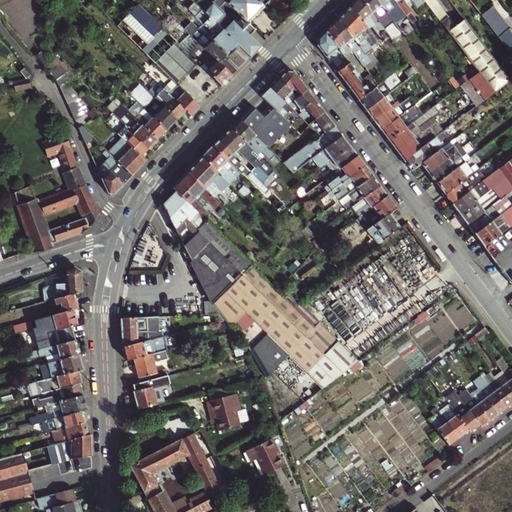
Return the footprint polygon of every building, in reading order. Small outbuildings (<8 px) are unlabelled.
[(213,0),(204,11),(238,44),(249,55),(259,45),(248,35),(254,29),(246,21),(262,4),(257,0),(213,0)] [(389,35),(361,0),(354,0),(349,5),(377,42),(379,45),(390,37),(389,35)] [(388,13),(378,0),(361,0),(389,35),(394,31),(389,25),(383,17),(388,13)] [(392,0),(378,0),(388,13),(394,21),(398,18),(396,15),(398,13),(390,2),(392,0)] [(415,6),(410,0),(395,0),(412,23),(417,19),(410,10),(415,6)] [(424,0),(425,1),(447,30),(451,35),(473,63),(479,72),(494,92),(510,79),(506,73),(465,20),(459,24),(452,19),(450,20),(435,0),(424,0)] [(503,2),(508,8),(511,4),(508,0),(507,1),(506,0),(503,2)] [(203,23),(198,28),(227,56),(238,67),(246,59),(234,48),(238,44),(204,11),(194,1),(189,7),(203,23)] [(116,24),(171,78),(175,82),(196,61),(187,52),(137,3),(116,24)] [(494,4),(483,14),(499,34),(511,25),(494,4)] [(377,42),(349,5),(337,18),(369,61),(384,81),(389,77),(370,52),(373,50),(371,48),(377,42)] [(389,25),(394,21),(388,13),(383,17),(389,25)] [(369,61),(337,18),(331,24),(351,50),(362,66),(369,61)] [(211,54),(231,74),(236,69),(225,58),(227,56),(198,28),(191,21),(186,26),(183,22),(182,23),(181,22),(179,23),(197,41),(211,54)] [(344,56),(351,50),(331,24),(325,31),(344,56)] [(511,50),(511,25),(501,33),(511,50)] [(451,35),(447,30),(443,32),(447,38),(451,35)] [(325,31),(316,40),(316,42),(338,72),(349,63),(344,56),(325,31)] [(210,76),(220,85),(231,74),(211,54),(197,41),(187,52),(196,61),(210,76)] [(46,66),(48,64),(48,59),(42,52),(37,56),(46,66)] [(349,63),(338,72),(348,86),(360,77),(349,63)] [(470,78),(479,72),(473,63),(464,70),(466,73),(470,78)] [(49,72),(54,80),(68,70),(60,64),(49,72)] [(31,74),(24,67),(19,71),(26,79),(31,74)] [(359,100),(366,110),(388,93),(416,72),(413,67),(395,80),(392,75),(389,77),(384,81),(371,91),(359,100)] [(54,80),(59,87),(65,83),(73,76),(68,70),(54,80)] [(162,105),(176,118),(184,110),(162,87),(153,79),(146,71),(141,76),(147,81),(145,83),(152,90),(153,88),(157,93),(156,94),(165,102),(162,105)] [(285,71),(277,79),(290,90),(294,88),(300,96),(307,90),(292,71),(285,71)] [(494,92),(479,72),(470,78),(462,85),(468,92),(478,105),(494,92)] [(457,79),(462,85),(470,78),(466,73),(457,79)] [(453,76),(449,79),(457,89),(460,86),(453,76)] [(360,77),(348,86),(359,100),(371,91),(360,77)] [(162,87),(184,110),(190,115),(199,106),(175,82),(171,78),(162,87)] [(29,79),(12,82),(15,91),(31,87),(29,79)] [(277,79),(270,86),(288,104),(296,98),(290,90),(277,79)] [(59,87),(75,121),(88,110),(80,97),(65,83),(59,87)] [(261,95),(270,104),(276,110),(280,105),(286,111),(288,109),(290,111),(292,109),(291,108),(288,104),(270,86),(261,95)] [(149,101),(154,97),(144,87),(139,92),(149,101)] [(296,104),(299,109),(304,105),(314,98),(310,93),(307,90),(300,96),(296,98),(288,104),(291,108),(296,104)] [(137,102),(165,129),(176,118),(162,105),(154,97),(149,101),(139,92),(133,98),(137,102)] [(388,93),(366,110),(372,117),(382,130),(413,106),(415,104),(409,97),(401,103),(399,99),(395,102),(388,93)] [(106,107),(125,125),(148,147),(156,138),(128,111),(120,104),(115,98),(106,107)] [(304,105),(315,119),(324,112),(314,98),(304,105)] [(128,111),(156,138),(165,129),(137,102),(128,111)] [(249,107),(238,118),(266,146),(289,123),(276,110),(270,104),(261,114),(254,107),(249,107)] [(389,140),(405,160),(444,130),(450,126),(435,105),(423,115),(406,127),(389,140)] [(389,140),(406,127),(404,124),(420,112),(418,108),(416,110),(413,106),(382,130),(389,140)] [(315,119),(324,133),(334,125),(324,112),(315,119)] [(423,115),(420,112),(404,124),(406,127),(423,115)] [(238,118),(230,127),(257,155),(261,151),(269,159),(274,154),(266,146),(238,118)] [(148,147),(125,125),(117,133),(131,147),(140,155),(148,147)] [(342,135),(334,125),(324,133),(319,136),(283,163),(292,172),(301,166),(342,135)] [(233,153),(237,149),(252,163),(254,165),(250,170),(262,182),(273,171),(257,155),(230,127),(218,139),(233,153)] [(412,169),(421,162),(451,139),(444,130),(405,160),(412,169)] [(123,155),(125,153),(104,131),(101,134),(123,155)] [(110,154),(131,175),(145,160),(140,155),(131,147),(125,153),(123,155),(101,134),(100,135),(97,132),(93,136),(95,138),(102,146),(110,154)] [(64,174),(62,175),(67,188),(36,199),(30,185),(13,192),(32,250),(33,252),(53,248),(51,244),(79,235),(91,226),(100,214),(77,165),(65,135),(64,135),(42,144),(47,158),(57,154),(64,174)] [(322,158),(326,163),(349,146),(342,135),(301,166),(305,171),(315,164),(322,158)] [(95,138),(86,147),(90,158),(102,146),(95,138)] [(240,173),(240,174),(243,171),(266,194),(270,190),(262,182),(250,170),(247,168),(233,153),(218,139),(212,145),(240,173)] [(421,162),(428,172),(459,150),(451,139),(421,162)] [(212,145),(202,156),(229,184),(235,178),(240,173),(212,145)] [(326,178),(334,172),(356,155),(349,146),(326,163),(318,169),(322,174),(326,178)] [(428,172),(436,183),(456,168),(461,164),(466,160),(459,150),(428,172)] [(110,154),(95,169),(106,192),(113,193),(131,175),(110,154)] [(323,187),(328,193),(364,166),(356,155),(334,172),(337,177),(329,183),(323,187)] [(222,191),(229,184),(202,156),(187,171),(205,189),(212,182),(222,191)] [(315,164),(318,169),(326,163),(322,158),(315,164)] [(511,158),(490,175),(496,183),(492,186),(500,198),(511,188),(511,158)] [(461,164),(469,175),(477,170),(468,159),(466,160),(461,164)] [(456,168),(436,183),(444,194),(469,175),(461,164),(456,168)] [(339,200),(372,176),(369,171),(364,166),(328,193),(331,198),(335,195),(339,200)] [(469,175),(444,194),(452,204),(487,178),(479,168),(477,170),(469,175)] [(217,211),(222,206),(205,189),(187,171),(171,187),(175,190),(211,226),(216,221),(194,199),(199,193),(217,211)] [(337,177),(334,172),(326,178),(329,183),(337,177)] [(474,200),(492,186),(496,183),(490,175),(487,178),(452,204),(466,223),(483,211),(474,200)] [(352,207),(380,186),(372,176),(339,200),(347,211),(352,207)] [(352,207),(359,217),(387,196),(380,186),(352,207)] [(511,188),(500,198),(483,211),(466,223),(474,233),(499,215),(511,204),(511,188)] [(235,330),(249,317),(281,294),(211,226),(175,190),(161,204),(210,301),(213,306),(219,313),(235,330)] [(369,228),(388,214),(396,208),(387,196),(359,217),(355,220),(360,227),(364,223),(369,228)] [(511,204),(499,215),(508,227),(511,224),(511,204)] [(374,235),(380,243),(399,228),(388,214),(369,228),(366,230),(370,236),(374,235)] [(474,233),(483,245),(508,227),(499,215),(474,233)] [(306,227),(301,231),(307,240),(313,236),(306,227)] [(74,268),(67,271),(67,282),(52,283),(53,292),(43,292),(44,303),(51,301),(74,294),(83,292),(81,273),(74,268)] [(53,292),(52,283),(43,288),(43,292),(53,292)] [(300,303),(287,290),(281,294),(295,307),(300,303)] [(51,301),(55,315),(75,309),(78,308),(74,294),(51,301)] [(246,345),(263,331),(295,307),(281,294),(249,317),(235,330),(236,331),(246,345)] [(202,301),(203,314),(219,313),(213,306),(210,301),(202,301)] [(295,307),(263,331),(246,345),(250,353),(264,381),(289,356),(321,389),(358,361),(300,303),(295,307)] [(78,325),(75,309),(55,315),(14,327),(16,334),(34,328),(36,336),(46,334),(50,347),(76,340),(72,326),(78,325)] [(122,346),(123,346),(163,336),(161,329),(159,329),(146,330),(146,323),(158,322),(158,316),(121,317),(122,346)] [(479,339),(490,331),(485,325),(475,333),(479,339)] [(163,336),(123,346),(127,359),(133,357),(152,353),(156,352),(154,346),(165,343),(163,336)] [(48,364),(80,355),(76,340),(50,347),(24,355),(26,361),(45,356),(48,364)] [(156,352),(164,350),(166,349),(165,343),(154,346),(156,352)] [(133,357),(140,382),(158,377),(168,375),(170,374),(169,369),(157,372),(154,360),(166,357),(164,350),(156,352),(152,353),(133,357)] [(47,364),(50,378),(79,371),(84,369),(80,355),(48,364),(47,364)] [(45,356),(26,361),(28,369),(37,367),(47,364),(48,364),(45,356)] [(441,371),(449,365),(443,357),(435,363),(441,371)] [(511,366),(511,367),(504,359),(497,364),(500,369),(511,384),(511,366)] [(37,367),(41,381),(50,378),(47,364),(37,367)] [(504,407),(511,401),(492,375),(487,368),(479,374),(484,382),(487,385),(488,384),(493,390),(492,391),(504,407)] [(492,375),(511,401),(511,384),(500,369),(492,375)] [(51,391),(80,383),(83,383),(79,371),(50,378),(41,381),(36,383),(38,389),(49,385),(51,391)] [(133,391),(138,409),(160,403),(160,402),(168,400),(164,385),(170,383),(168,375),(158,377),(140,382),(133,384),(135,390),(133,391)] [(478,388),(497,413),(504,407),(492,391),(493,390),(488,384),(487,385),(484,382),(477,387),(478,388)] [(83,395),(80,383),(51,391),(53,400),(46,402),(42,401),(32,404),(34,409),(41,407),(83,395)] [(489,419),(476,402),(477,402),(473,395),(472,396),(470,394),(466,388),(458,394),(480,423),(481,425),(489,419)] [(470,394),(472,396),(473,395),(477,402),(476,402),(489,419),(497,413),(478,388),(470,394)] [(480,423),(458,394),(454,389),(444,397),(468,430),(469,431),(480,423)] [(233,394),(204,401),(208,415),(212,413),(213,420),(216,431),(237,425),(234,411),(238,410),(233,394)] [(434,405),(457,437),(468,430),(444,397),(442,394),(439,397),(441,399),(433,405),(434,405)] [(36,417),(38,424),(82,411),(87,410),(83,395),(41,407),(43,415),(36,417)] [(423,413),(448,444),(457,437),(434,405),(433,405),(431,402),(428,404),(431,407),(423,413)] [(53,431),(85,422),(82,411),(38,424),(31,425),(32,430),(46,427),(48,432),(53,431)] [(53,431),(56,445),(89,436),(85,422),(53,431)] [(89,436),(56,445),(52,446),(55,455),(92,446),(92,435),(89,436)] [(187,454),(193,464),(203,459),(197,447),(187,453),(180,439),(131,465),(145,491),(155,485),(157,484),(151,473),(187,454)] [(279,470),(275,459),(272,452),(275,451),(271,442),(244,452),(248,464),(254,461),(261,477),(279,470)] [(52,446),(0,460),(0,502),(34,493),(28,473),(58,464),(55,455),(52,446)] [(55,455),(58,464),(63,463),(92,457),(92,446),(55,455)] [(203,459),(193,464),(196,471),(207,466),(203,459)] [(207,466),(196,471),(208,492),(218,487),(207,466)] [(159,492),(155,485),(145,491),(148,498),(159,492)] [(77,502),(73,491),(37,501),(40,510),(43,511),(46,511),(82,511),(79,501),(77,502)] [(196,511),(211,505),(205,493),(173,510),(163,491),(159,492),(148,498),(155,511),(196,511)]
